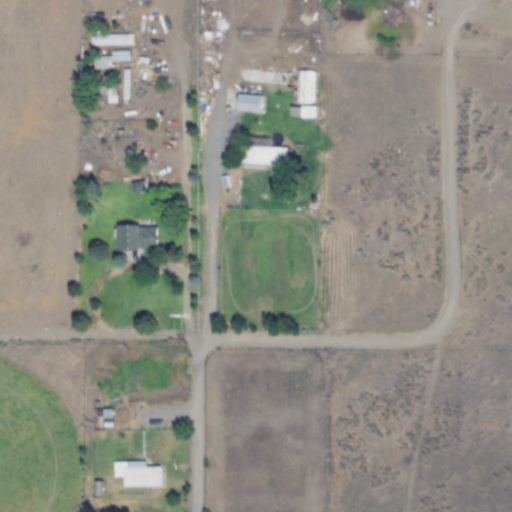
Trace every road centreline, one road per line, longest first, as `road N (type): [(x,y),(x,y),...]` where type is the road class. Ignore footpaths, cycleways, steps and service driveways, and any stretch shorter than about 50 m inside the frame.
road 1 (residential): [(442,37),(440,341),(0,346)]
road 2 (residential): [(189,511),(191,345)]
